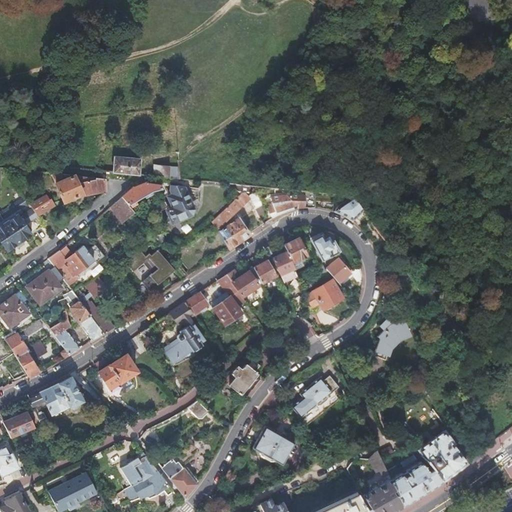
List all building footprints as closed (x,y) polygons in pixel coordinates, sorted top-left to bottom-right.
[(110,155),(109,171),(133,173),(134,157),(110,155)] [(151,180),(169,181),(169,168),(151,167),(151,180)] [(103,190),(102,178),(49,172),(62,202),(80,194),(81,196),(103,190)] [(158,184),(146,183),(132,188),(131,187),(119,197),(128,208),(133,205),(131,202),(148,189),(158,189),(158,184)] [(178,186),(169,185),(169,190),(172,194),(167,197),(173,205),(167,210),(175,222),(192,210),(192,205),(178,186)] [(261,203),(256,193),(249,191),(241,191),(240,192),(208,222),(214,230),(247,198),(254,208),(259,205),(261,203)] [(349,219),(361,211),(351,196),(349,196),(337,204),(335,212),(343,215),(349,219)] [(119,197),(107,207),(119,222),(131,211),(128,208),(119,197)] [(313,207),(314,200),(287,197),(270,200),(269,197),(263,199),(268,214),(273,212),(295,204),(296,209),(300,208),(304,207),(308,207),(313,207)] [(21,208),(27,204),(22,198),(13,204),(17,211),(14,213),(17,219),(25,213),(21,208)] [(31,210),(35,217),(52,205),(48,198),(31,210)] [(20,241),(42,226),(35,217),(31,210),(27,204),(21,208),(25,213),(17,219),(14,213),(17,211),(13,204),(0,213),(0,243),(5,252),(14,246),(20,241)] [(293,210),(296,209),(295,204),(273,212),(275,217),(277,216),(281,214),(286,212),(293,210)] [(236,218),(215,233),(226,249),(247,235),(236,218)] [(284,251),(292,268),(300,264),(298,258),(304,255),(296,237),(281,244),(284,251)] [(321,261),(336,253),(339,252),(331,241),(329,242),(326,238),(321,240),(320,238),(319,237),(316,237),(310,241),(321,261)] [(56,251),(46,258),(52,266),(62,279),(64,283),(74,275),(72,272),(90,259),(92,263),(101,257),(93,245),(85,250),(81,245),(62,258),(65,261),(63,263),(59,258),(61,257),(56,251)] [(140,248),(123,262),(130,271),(141,263),(150,273),(139,282),(147,291),(170,272),(157,257),(159,255),(155,250),(147,257),(140,248)] [(281,280),(295,274),(292,268),(284,251),(270,257),(281,280)] [(172,270),(159,255),(157,257),(170,272),(172,270)] [(326,269),(332,276),(338,283),(347,275),(352,280),(361,272),(361,268),(360,265),(351,271),(349,273),(337,259),(326,269)] [(258,277),(261,283),(273,276),(265,260),(253,268),(258,277)] [(309,268),(313,276),(322,271),(318,263),(309,268)] [(56,284),(62,279),(52,266),(24,288),(37,305),(59,289),(56,284)] [(254,279),(258,277),(253,268),(252,266),(247,269),(254,279)] [(236,289),(240,295),(257,284),(254,279),(247,269),(245,270),(246,272),(231,282),(236,289)] [(225,274),(216,280),(227,295),(236,289),(231,282),(225,274)] [(90,295),(101,289),(94,277),(84,284),(90,295)] [(304,294),(311,310),(318,306),(321,311),(343,298),(330,280),(304,294)] [(101,334),(74,296),(68,288),(64,291),(66,292),(61,296),(62,299),(66,296),(69,300),(65,303),(70,313),(71,314),(76,321),(90,341),(101,334)] [(79,292),(74,296),(101,334),(111,328),(97,308),(94,310),(88,301),(86,302),(79,292)] [(199,292),(184,302),(193,315),(193,316),(199,312),(198,310),(205,305),(206,301),(199,292)] [(239,313),(227,295),(210,307),(221,324),(239,313)] [(11,297),(0,304),(0,316),(8,327),(24,316),(11,297)] [(294,316),(287,300),(280,303),(286,315),(289,315),(292,315),(294,316)] [(184,302),(170,312),(179,324),(193,315),(184,302)] [(70,326),(76,321),(71,314),(66,318),(68,323),(70,326)] [(370,333),(363,349),(375,354),(380,343),(389,337),(401,337),(401,320),(389,320),(385,314),(378,319),(381,325),(373,330),(370,333)] [(66,318),(49,330),(67,355),(78,348),(64,329),(70,326),(68,323),(66,318)] [(179,334),(175,337),(178,342),(183,339),(191,351),(199,346),(198,343),(202,340),(192,325),(188,328),(187,326),(178,332),(179,334)] [(13,330),(2,338),(27,376),(37,371),(24,351),(26,350),(13,330)] [(138,355),(150,348),(141,332),(129,340),(138,355)] [(294,338),(293,335),(280,340),(283,348),(296,344),(296,341),(294,338)] [(323,355),(316,359),(319,366),(334,359),(330,351),(323,355)] [(123,356),(97,371),(107,388),(133,372),(123,356)] [(236,365),(223,380),(238,393),(255,374),(252,371),(257,365),(250,360),(245,365),(244,364),(239,368),(236,365)] [(301,394),(291,403),(300,413),(306,421),(338,395),(332,387),(338,382),(328,372),(323,376),(318,371),(296,389),(301,394)] [(47,389),(27,398),(32,409),(40,405),(41,408),(45,406),(49,414),(67,406),(68,407),(70,406),(74,408),(79,406),(80,401),(74,386),(79,384),(77,382),(72,376),(60,383),(47,389)] [(201,413),(205,409),(196,400),(188,406),(197,414),(200,411),(201,413)] [(34,413),(39,423),(45,420),(40,411),(34,413)] [(0,413),(0,416),(11,439),(34,429),(27,413),(6,422),(2,413),(0,413)] [(249,450),(256,455),(256,456),(257,460),(266,466),(270,465),(271,463),(278,468),(291,446),(263,429),(249,450)] [(440,480),(464,462),(451,443),(453,441),(443,429),(418,447),(423,454),(432,467),(440,480)] [(0,475),(23,465),(15,449),(8,453),(4,445),(0,446),(0,475)] [(309,447),(301,450),(307,463),(314,460),(309,447)] [(384,470),(377,452),(368,461),(375,474),(379,472),(382,478),(387,475),(384,470)] [(156,470),(144,456),(127,464),(126,461),(118,466),(126,484),(127,483),(156,470)] [(183,498),(194,484),(182,468),(179,470),(177,468),(171,459),(160,468),(183,498)] [(389,480),(390,482),(400,505),(420,493),(440,480),(432,467),(427,470),(420,460),(405,470),(408,475),(406,475),(404,477),(401,473),(389,480)] [(194,484),(196,481),(183,463),(177,468),(179,470),(182,468),(194,484)] [(171,490),(156,470),(127,483),(132,494),(140,491),(142,494),(152,492),(161,488),(164,493),(171,490)] [(85,472),(46,490),(56,510),(94,491),(85,472)] [(387,511),(400,505),(390,482),(380,487),(375,483),(368,487),(370,493),(361,498),(369,511),(387,511)] [(299,486),(279,495),(282,502),(285,507),(291,505),(286,495),(300,488),(299,486)] [(304,511),(312,511),(353,493),(351,490),(304,511)] [(364,511),(353,493),(312,511),(364,511)] [(0,511),(21,511),(26,510),(18,494),(4,500),(6,504),(0,507),(0,511)] [(271,499),(251,507),(252,510),(252,511),(286,511),(285,507),(282,502),(274,506),(271,499)]
